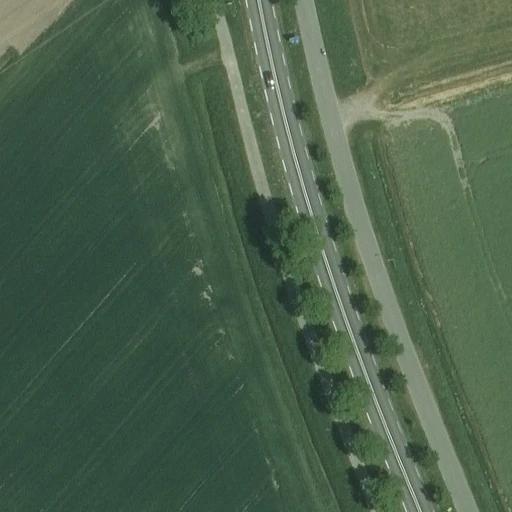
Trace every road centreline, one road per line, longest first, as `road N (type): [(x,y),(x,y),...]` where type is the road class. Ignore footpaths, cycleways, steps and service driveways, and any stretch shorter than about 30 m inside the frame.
road 1 (unclassified): [(468,511),(375,272),(303,0)]
road 2 (unclassified): [(377,511),(286,267),(213,0)]
road 3 (primary): [(420,511),(296,165),(258,0)]
